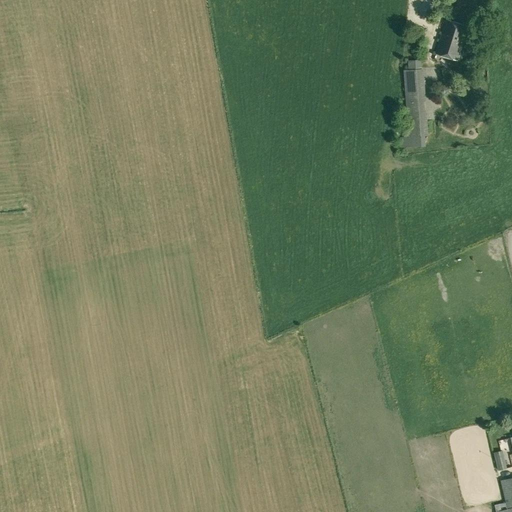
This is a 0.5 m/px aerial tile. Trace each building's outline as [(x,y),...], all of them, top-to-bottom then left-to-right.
[(458,60),(469,26),(446,19),(436,54),(458,60)] [(409,70),(422,69),(421,60),(408,61),(409,70)] [(424,69),(422,69),(409,70),(403,71),(408,137),(424,136),(428,136),(424,69)] [(447,87),(444,86),(441,87),(439,89),(439,92),(441,95),(443,96),(446,95),(448,93),(449,90),(447,87)] [(471,132),(473,125),(466,123),(464,129),(471,132)] [(424,146),(424,136),(408,137),(400,138),(401,148),(424,146)] [(499,470),(505,469),(501,452),(495,454),(499,470)] [(507,502),(508,508),(511,507),(511,478),(502,481),(507,502)] [(494,505),(496,511),(508,509),(508,508),(507,502),(494,505)]
